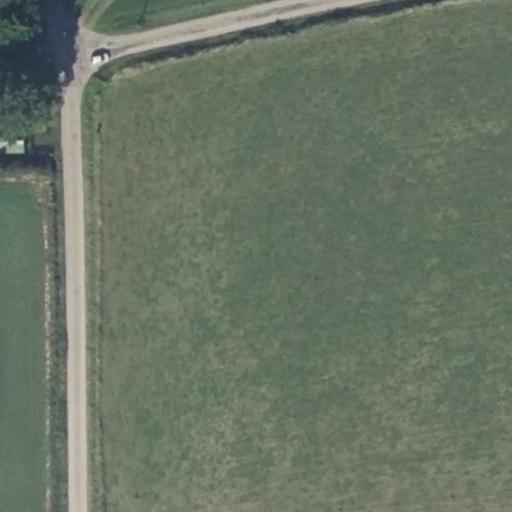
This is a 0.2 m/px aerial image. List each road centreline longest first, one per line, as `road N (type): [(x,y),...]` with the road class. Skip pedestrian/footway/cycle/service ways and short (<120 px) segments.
road 1 (unclassified): [(79,511),(68,59)]
road 2 (unclassified): [(68,59),(338,0)]
